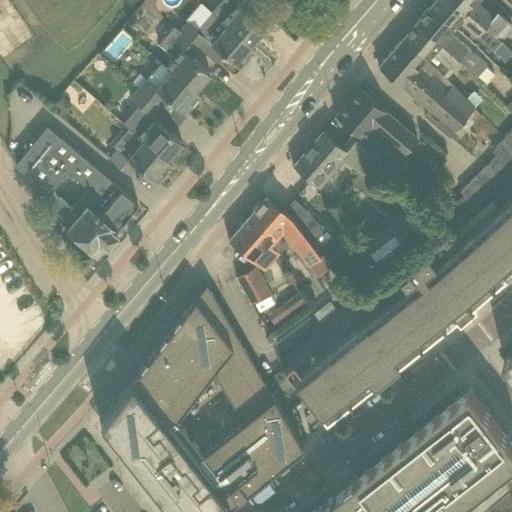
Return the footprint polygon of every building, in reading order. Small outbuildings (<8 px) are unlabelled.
[(254,0),(223,0),(213,11),(250,43),(265,25),(248,10),(256,1),(254,0)] [(458,20),(493,49),(501,41),(485,25),(455,0),(433,0),(429,5),(454,25),(458,20)] [(511,25),(511,22),(498,10),(499,9),(488,0),(455,0),(485,25),(501,41),(501,40),(503,42),(511,29),(511,25),(511,26),(511,25)] [(477,75),(478,74),(487,82),(495,73),(486,65),(487,64),(448,31),(454,25),(429,5),(416,20),(463,62),(477,75)] [(159,42),(174,56),(166,65),(194,89),(210,71),(191,55),(206,37),(239,65),(255,47),(250,43),(213,11),(198,29),(188,20),(180,29),(174,24),(159,42)] [(444,72),(450,66),(455,71),(463,62),(416,20),(402,36),(444,72)] [(425,113),(449,134),(475,107),(474,106),(466,97),(452,82),(449,86),(439,77),(444,72),(402,36),(378,64),(429,108),(425,113)] [(166,65),(161,60),(146,78),(140,72),(132,81),(139,86),(138,87),(157,104),(165,95),(183,111),(199,93),(194,89),(166,65)] [(403,152),(418,136),(359,86),(336,113),(361,135),(370,124),(403,152)] [(181,140),(149,113),(157,104),(138,87),(130,96),(139,104),(123,121),(132,129),(166,158),(181,140)] [(47,125),(30,145),(27,149),(61,178),(69,169),(88,186),(81,195),(116,225),(137,201),(47,125)] [(511,127),(504,137),(503,137),(502,138),(511,149),(511,127)] [(352,134),(342,145),(323,128),(292,163),(315,183),(340,154),(364,176),(380,159),(352,134)] [(132,129),(109,156),(126,170),(134,161),(155,180),(171,162),(166,158),(132,129)] [(476,174),(492,190),(511,173),(511,149),(502,138),(492,150),(497,154),(476,174)] [(72,205),(52,188),(61,178),(27,149),(16,162),(40,203),(96,250),(104,240),(106,243),(117,231),(114,228),(116,225),(81,195),(72,205)] [(463,212),(492,190),(476,174),(460,190),(463,194),(454,202),(463,212)] [(322,252),(319,248),(332,234),(295,197),(283,208),(266,193),(251,211),(275,233),(283,224),(310,261),(322,252)] [(413,205),(404,212),(425,240),(435,233),(413,205)] [(511,271),(511,210),(509,207),(507,209),(464,245),(438,266),(426,251),(398,274),(404,282),(407,279),(413,286),(304,375),(292,361),(283,368),(325,421),(325,422),(326,422),(445,328),(445,327),(454,320),(460,327),(476,313),(471,307),(510,273),(511,271)] [(228,237),(252,259),(275,233),(251,211),(228,237)] [(251,302),(252,301),(270,291),(255,264),(236,275),(251,302)] [(100,420),(138,469),(143,464),(155,479),(150,483),(172,511),(220,511),(303,446),(207,282),(206,281),(100,420)] [(293,313),(308,302),(299,290),(297,292),(300,297),(287,306),(293,313)] [(287,306),(284,301),(266,314),(275,327),(293,313),(287,306)] [(452,511),(511,465),(511,438),(472,387),(354,480),(313,511),(452,511)]
